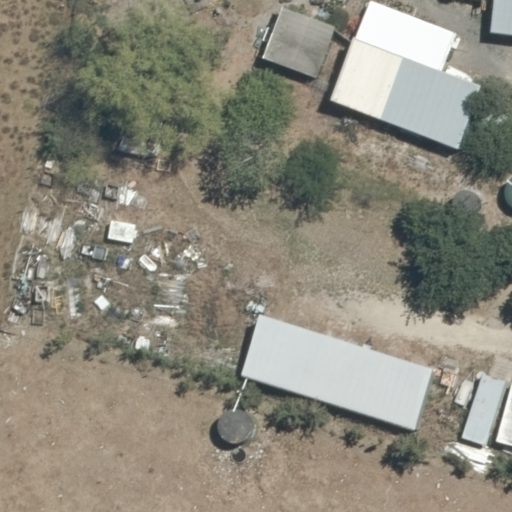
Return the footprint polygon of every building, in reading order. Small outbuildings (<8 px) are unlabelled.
[(451,31),(362,0),(356,0),(321,102),(450,146),(472,82),(438,70),(451,31)] [(511,0),(471,0),(471,5),(485,6),(483,30),(511,32),(511,0)] [(327,25),(273,6),(255,57),(309,76),(327,25)] [(511,115),(497,152),(511,158),(511,115)] [(425,367),(252,312),(233,373),(406,427),(425,367)] [(498,381),(475,373),(454,433),(477,441),(498,381)] [(511,380),(506,379),(490,439),(511,445),(511,380)]
